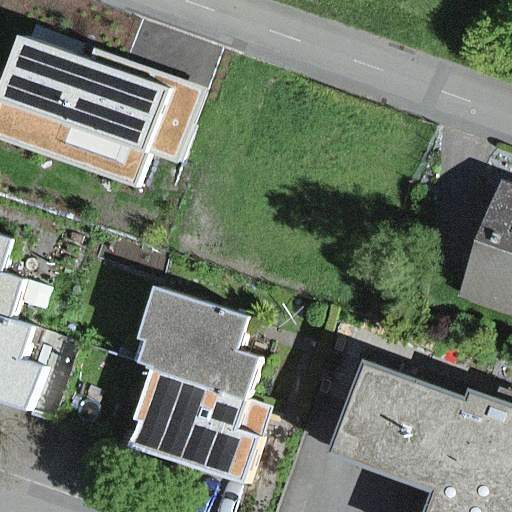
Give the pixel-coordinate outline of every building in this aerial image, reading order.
[(22,37),(0,94),(0,139),(135,191),(149,155),(176,165),(204,91),(94,50),(90,62),(22,37)] [(511,197),(508,196),(475,296),(511,307),(511,197)] [(0,308),(26,318),(40,277),(16,269),(27,235),(0,226),(0,308)] [(267,312),(172,283),(147,362),(168,368),(261,397),(274,354),(255,348),(267,312)] [(26,318),(0,308),(0,391),(44,407),(59,364),(35,355),(46,325),(26,318)] [(261,397),(168,368),(144,447),(263,482),(277,435),(251,427),(261,397)] [(383,368),(353,448),(460,488),(450,511),(511,511),(511,395),(484,385),(482,405),(383,368)]
